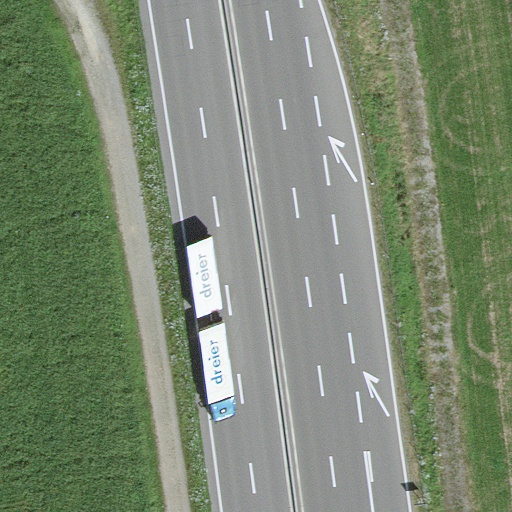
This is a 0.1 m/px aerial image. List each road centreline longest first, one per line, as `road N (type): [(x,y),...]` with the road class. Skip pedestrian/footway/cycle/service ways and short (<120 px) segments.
road 1 (track): [(74,0),(107,100),(175,511)]
road 2 (motorway): [(188,0),(257,511)]
road 3 (motorway): [(335,511),(267,0)]
